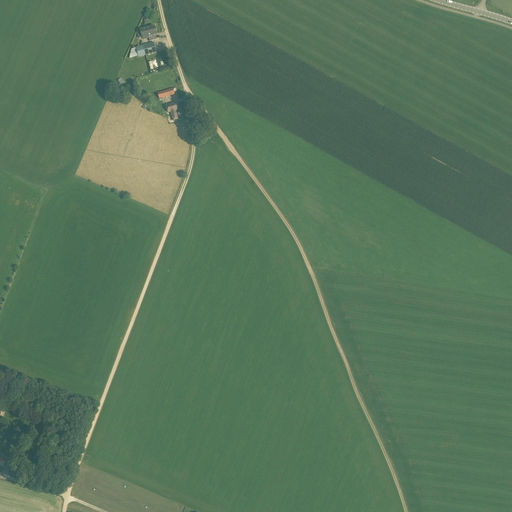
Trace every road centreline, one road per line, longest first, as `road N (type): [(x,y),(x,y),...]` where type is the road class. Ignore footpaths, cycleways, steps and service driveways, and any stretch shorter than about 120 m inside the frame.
road 1 (track): [(405,511),(296,242),(185,88)]
road 2 (unclassified): [(62,511),(171,216)]
road 3 (track): [(171,216),(192,151),(185,88)]
